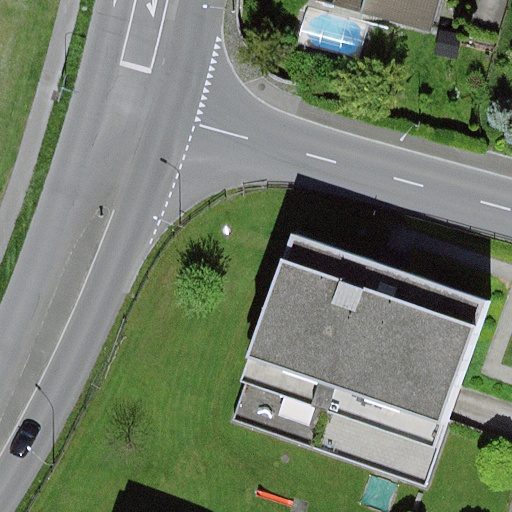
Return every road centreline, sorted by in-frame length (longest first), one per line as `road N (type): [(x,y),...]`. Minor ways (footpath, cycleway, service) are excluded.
road 1 (residential): [(511,210),(143,106)]
road 2 (primary): [(0,438),(78,290),(143,106)]
